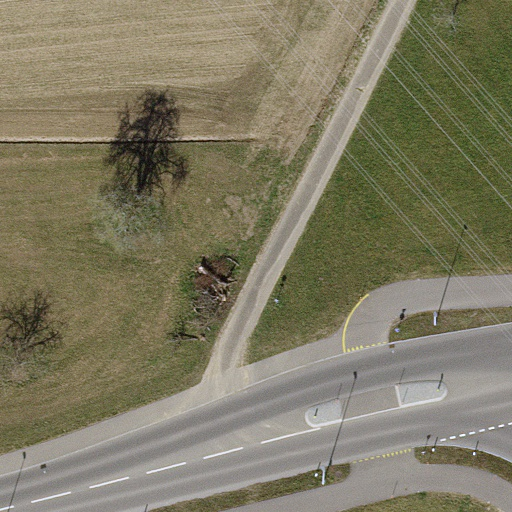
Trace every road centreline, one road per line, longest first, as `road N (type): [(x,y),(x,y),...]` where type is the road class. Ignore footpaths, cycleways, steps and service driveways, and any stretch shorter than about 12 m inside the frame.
road 1 (tertiary): [(511,378),(370,402),(0,505)]
road 2 (track): [(409,0),(233,340),(199,454)]
